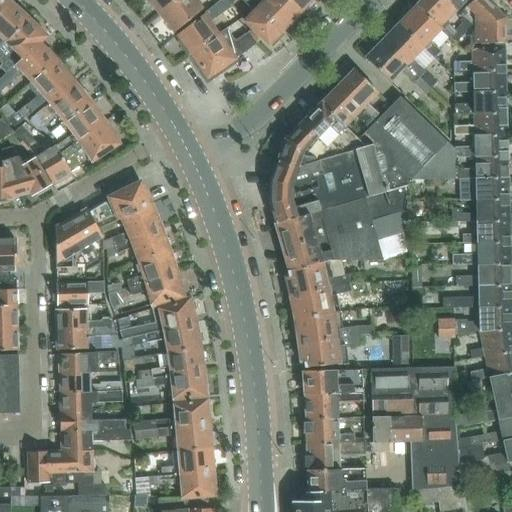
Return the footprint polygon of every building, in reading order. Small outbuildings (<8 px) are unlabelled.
[(0,0),(0,12),(10,2),(8,0),(0,0)] [(147,0),(150,3),(153,3),(160,12),(174,0),(147,0)] [(174,0),(160,12),(167,20),(166,23),(170,28),(173,28),(175,31),(183,25),(203,8),(196,0),(174,0)] [(221,0),(185,28),(177,34),(181,40),(178,42),(188,56),(219,33),(211,22),(231,7),(230,6),(224,0),(221,0)] [(261,37),(268,44),(269,43),(272,45),(283,35),(280,32),(283,29),(284,30),(285,28),(255,0),(241,0),(252,11),(243,20),(261,37)] [(303,14),(288,0),(255,0),(285,28),(287,27),(286,26),(289,22),(292,25),(303,14)] [(288,0),(303,14),(314,2),(311,0),(288,0)] [(421,0),(417,5),(424,12),(442,30),(446,34),(451,38),(457,32),(456,32),(454,30),(446,22),(457,11),(445,0),(421,0)] [(445,0),(457,11),(467,0),(445,0)] [(496,10),(489,3),(489,0),(488,0),(472,0),(466,7),(474,15),(474,21),(474,27),(476,27),(476,22),(504,21),(504,18),(502,16),(501,13),(498,10),(496,10)] [(0,12),(0,38),(5,43),(30,16),(20,6),(18,8),(10,2),(0,12)] [(442,30),(417,5),(415,7),(411,7),(407,12),(407,16),(399,24),(423,49),(424,49),(433,59),(440,52),(431,42),(442,30)] [(464,9),(460,14),(463,17),(467,21),(471,25),(474,21),(467,14),(467,13),(464,9)] [(5,43),(14,53),(3,63),(10,69),(14,65),(20,59),(46,36),(38,28),(41,26),(30,16),(5,43)] [(451,38),(450,39),(455,43),(470,26),(471,25),(467,21),(463,17),(460,20),(462,22),(454,30),(456,32),(457,32),(451,38)] [(236,36),(246,29),(238,21),(229,26),(236,36)] [(476,22),(476,27),(474,27),(474,35),(470,36),(470,44),(475,44),(504,43),(504,39),(506,37),(506,31),(504,29),(504,21),(476,22)] [(380,38),(380,39),(407,66),(420,77),(425,72),(413,60),(423,49),(399,24),(397,26),(394,25),(388,31),(389,34),(383,40),(380,38)] [(242,54),(250,49),(251,48),(250,48),(257,43),(252,35),(248,32),(228,46),(226,43),(233,38),(232,38),(225,29),(219,33),(188,56),(197,68),(200,66),(202,70),(199,72),(204,79),(207,76),(207,77),(208,77),(211,80),(220,74),(217,70),(222,67),(225,70),(237,62),(234,59),(242,54)] [(366,58),(373,65),(391,83),(401,73),(413,84),(419,78),(420,77),(407,66),(380,39),(382,41),(375,48),(372,47),(366,53),(368,56),(366,58)] [(20,59),(14,65),(0,78),(0,92),(21,73),(30,82),(58,58),(48,47),(46,50),(39,42),(20,59)] [(472,71),(505,69),(505,47),(480,47),(471,51),(471,62),(459,62),(459,71),(472,71)] [(36,97),(7,120),(13,127),(49,99),(64,86),(72,79),(65,71),(68,69),(58,58),(30,82),(26,86),(36,97)] [(472,71),(472,83),(453,83),(453,93),(472,93),(472,91),(506,90),(505,69),(472,71)] [(378,93),(355,70),(352,73),(349,73),(345,77),(345,80),(342,83),(344,84),(340,88),(338,87),(372,120),(378,114),(368,104),(378,93)] [(427,73),(422,78),(432,87),(437,82),(427,73)] [(419,78),(413,84),(424,95),(430,89),(419,78)] [(81,91),(75,83),(75,82),(67,89),(30,119),(30,123),(35,126),(54,112),(63,123),(92,100),(84,89),(81,91)] [(321,104),(345,127),(355,116),(365,127),(372,120),(338,87),(337,88),(338,89),(334,93),(333,92),(330,95),(328,95),(323,99),(323,102),(321,104)] [(472,93),(473,103),(453,104),(454,115),(473,114),(506,112),(506,90),(472,91),(472,93)] [(296,166),(278,160),(275,168),(276,168),(272,179),(271,179),(271,181),(272,181),(271,202),(270,202),(276,223),(274,224),(406,185),(411,184),(411,180),(455,179),(455,170),(455,158),(455,149),(400,97),(363,134),(374,145),(343,154),(296,166)] [(72,135),(56,146),(60,153),(105,122),(99,114),(101,112),(92,100),(63,123),(72,135)] [(345,127),(321,104),(302,123),(325,146),(329,142),(335,148),(336,147),(343,154),(374,145),(363,134),(357,140),(356,138),(345,127)] [(473,114),(473,126),(453,126),(454,135),(473,135),(507,134),(506,112),(473,114)] [(113,129),(110,131),(105,122),(60,153),(66,164),(71,173),(81,167),(73,155),(82,149),(85,153),(91,161),(118,143),(117,141),(119,139),(113,129)] [(296,166),(343,154),(336,147),(335,148),(329,142),(325,146),(302,123),(285,141),(278,160),(296,166)] [(0,127),(0,134),(2,139),(11,135),(2,126),(0,127)] [(47,175),(52,184),(59,180),(62,180),(68,177),(68,174),(71,173),(66,164),(60,153),(56,146),(55,145),(54,146),(47,141),(38,146),(21,127),(13,133),(30,152),(36,156),(47,175)] [(474,157),(474,156),(507,155),(507,134),(473,135),(474,146),(455,147),(455,149),(455,158),(474,157)] [(49,186),(44,177),(33,158),(23,164),(11,147),(6,149),(20,193),(30,190),(33,195),(36,193),(39,195),(46,191),(46,188),(49,186)] [(0,201),(4,201),(6,199),(9,199),(9,196),(20,193),(6,149),(0,150),(1,167),(0,167),(0,201)] [(474,178),(508,177),(507,155),(474,156),(474,157),(474,169),(455,170),(455,179),(461,179),(474,178)] [(475,200),(475,199),(509,198),(508,177),(474,178),(461,179),(462,200),(475,200)] [(107,199),(117,221),(119,220),(150,205),(140,183),(121,192),(118,191),(112,194),(111,197),(107,199)] [(406,185),(274,224),(275,226),(277,225),(278,229),(276,230),(276,232),(279,231),(283,247),(372,221),(371,217),(391,211),(392,215),(411,210),(411,201),(406,185)] [(475,221),(509,220),(509,198),(475,199),(475,200),(475,213),(458,213),(458,209),(451,209),(451,222),(475,221)] [(92,219),(98,229),(117,221),(107,199),(88,211),(92,219)] [(125,232),(124,233),(111,238),(114,245),(160,227),(156,217),(157,214),(154,209),(152,208),(150,205),(119,220),(125,232)] [(101,233),(98,229),(92,219),(88,211),(87,210),(85,211),(82,210),(78,213),(77,216),(71,219),(73,224),(75,236),(82,249),(79,251),(85,264),(93,260),(85,247),(96,241),(96,242),(103,238),(101,233)] [(56,279),(66,279),(85,278),(85,264),(79,251),(82,249),(75,236),(73,224),(71,219),(65,223),(62,222),(57,225),(56,228),(54,229),(55,261),(56,261),(56,279)] [(475,221),(476,234),(463,234),(463,243),(476,242),(476,243),(510,241),(509,220),(475,221)] [(375,231),(372,221),(283,247),(287,261),(285,262),(286,264),(288,263),(290,268),(287,268),(288,270),(323,262),(323,261),(329,260),(383,260),(403,254),(394,225),(375,231)] [(131,247),(136,261),(168,250),(167,247),(168,244),(166,238),(163,237),(160,227),(114,245),(117,253),(131,247)] [(0,289),(16,289),(15,278),(9,278),(9,272),(16,271),(15,239),(12,239),(10,237),(5,237),(3,239),(0,238),(0,289)] [(452,265),(476,264),(510,263),(510,241),(476,243),(476,255),(452,256),(452,265)] [(114,245),(106,248),(107,257),(117,253),(114,245)] [(168,250),(136,261),(141,275),(126,280),(129,288),(176,273),(172,262),(174,260),(172,254),(169,252),(168,250)] [(350,282),(348,275),(333,276),(329,260),(323,261),(323,262),(288,270),(287,271),(287,273),(285,273),(289,292),(288,292),(289,296),(335,285),(350,282)] [(477,285),(511,284),(510,263),(476,264),(477,275),(455,276),(456,286),(477,285)] [(411,271),(411,287),(422,287),(422,266),(411,266),(411,271)] [(150,305),(173,299),(183,296),(182,293),(183,290),(181,284),(179,283),(176,273),(129,288),(131,295),(146,291),(150,305)] [(67,306),(87,305),(87,282),(56,283),(56,292),(54,294),(54,300),(57,302),(57,306),(67,306)] [(297,319),(340,311),(336,294),(352,291),(350,282),(335,285),(289,296),(290,299),(291,298),(295,317),(297,317),(297,319)] [(119,283),(107,286),(108,295),(116,292),(121,291),(119,283)] [(511,306),(511,284),(477,285),(477,297),(442,298),(442,308),(477,308),(477,307),(511,306)] [(412,288),(411,303),(412,303),(422,303),(422,288),(412,288)] [(0,289),(0,329),(17,329),(17,319),(19,316),(19,311),(17,309),(17,305),(16,289),(0,289)] [(116,292),(108,295),(109,300),(111,309),(120,306),(116,292)] [(407,296),(394,297),(395,307),(408,306),(407,296)] [(189,298),(183,300),(180,300),(156,308),(159,322),(143,326),(145,334),(194,323),(192,312),(194,310),(192,304),(190,302),(189,298)] [(478,331),(478,332),(511,328),(511,306),(477,307),(477,308),(478,320),(454,320),(454,335),(478,331)] [(102,317),(102,321),(87,321),(86,309),(57,310),(57,312),(55,313),(55,319),(57,321),(57,330),(114,327),(111,317),(102,317)] [(342,327),(340,311),(297,319),(297,320),(295,321),(298,340),(297,340),(297,343),(343,337),(359,335),(357,326),(357,325),(342,327)] [(454,320),(437,320),(438,340),(454,339),(454,337),(454,335),(454,320)] [(132,347),(163,339),(166,354),(199,347),(199,344),(200,341),(199,335),(197,333),(194,323),(145,334),(130,338),(132,347)] [(128,329),(119,331),(122,339),(130,338),(145,334),(143,326),(128,329)] [(373,326),(357,326),(359,335),(370,335),(373,335),(373,326)] [(56,346),(58,348),(58,350),(88,349),(120,347),(114,327),(57,330),(58,338),(56,340),(56,346)] [(471,359),(472,359),(484,356),(511,350),(511,328),(478,332),(482,348),(469,351),(471,359)] [(0,350),(18,350),(18,347),(19,344),(18,340),(17,329),(0,329),(0,350)] [(304,367),(314,366),(347,362),(344,346),(360,344),(359,335),(343,337),(297,343),(298,346),(299,346),(301,365),(303,365),(304,367)] [(407,336),(392,337),(392,364),(408,364),(407,336)] [(167,367),(151,369),(138,371),(139,379),(202,371),(201,360),(203,358),(202,352),(200,350),(199,347),(166,354),(167,367)] [(511,350),(484,356),(486,369),(469,373),(471,382),(489,378),(488,377),(511,371),(511,350)] [(117,351),(58,354),(59,374),(90,373),(98,373),(97,364),(119,363),(117,351)] [(435,365),(455,365),(455,351),(435,352),(435,365)] [(18,355),(0,355),(0,413),(19,413),(19,412),(18,402),(19,402),(19,400),(18,400),(18,390),(19,390),(19,389),(18,389),(18,379),(19,379),(18,378),(18,368),(18,366),(17,366),(17,356),(18,356),(18,355)] [(455,366),(370,369),(371,445),(409,443),(411,491),(411,492),(412,492),(418,491),(417,490),(436,488),(460,486),(460,483),(458,449),(458,439),(457,428),(457,417),(457,416),(455,366)] [(362,393),(361,369),(312,370),(302,371),(304,394),(305,394),(362,393)] [(171,399),(195,397),(205,396),(205,392),(207,390),(206,384),(204,382),(202,371),(139,379),(135,379),(136,389),(169,384),(171,399)] [(465,371),(457,373),(459,383),(467,381),(465,371)] [(489,378),(491,389),(493,398),(511,394),(511,371),(488,377),(489,378)] [(120,382),(119,382),(99,382),(99,384),(91,385),(90,373),(59,374),(59,392),(121,391),(120,382)] [(59,412),(91,412),(91,403),(121,402),(121,391),(59,392),(60,412),(59,412)] [(362,393),(305,394),(305,406),(303,408),(303,413),(306,415),(306,419),(338,418),(337,401),(363,401),(362,393)] [(511,394),(493,398),(496,410),(484,413),(484,410),(457,416),(457,417),(457,428),(463,427),(498,419),(511,416),(511,394)] [(206,403),(205,400),(195,400),(171,403),(173,418),(144,422),(133,423),(133,432),(157,430),(157,429),(208,424),(207,413),(209,411),(208,405),(206,403)] [(59,412),(60,432),(125,430),(124,420),(92,421),(91,412),(59,412)] [(500,431),(469,437),(458,439),(458,449),(481,444),(502,440),(511,437),(511,416),(498,419),(500,431)] [(365,443),(364,437),(354,438),(354,434),(338,434),(338,418),(306,419),(306,422),(303,422),(303,433),(306,433),(307,444),(365,443)] [(174,436),(175,451),(210,448),(209,445),(211,442),(211,436),(209,434),(208,424),(157,429),(157,430),(157,437),(174,436)] [(93,451),(92,442),(131,441),(130,430),(125,430),(60,432),(61,451),(93,451)] [(508,462),(511,461),(511,437),(502,440),(504,452),(483,456),(481,444),(458,449),(460,483),(498,476),(510,474),(508,462)] [(365,443),(307,444),(307,456),(304,456),(305,467),(307,467),(308,470),(318,469),(339,469),(339,452),(365,452),(365,443)] [(175,451),(177,466),(160,467),(161,476),(212,471),(211,461),(213,458),(212,453),(210,450),(210,448),(175,451)] [(52,492),(52,486),(51,486),(51,473),(47,473),(47,452),(47,451),(27,452),(27,462),(27,483),(43,483),(43,487),(45,487),(45,492),(52,492)] [(47,452),(47,473),(51,473),(51,486),(52,486),(66,486),(66,484),(77,484),(94,484),(93,469),(95,468),(94,459),(93,459),(93,451),(61,451),(47,452)] [(318,469),(308,470),(308,492),(330,491),(330,490),(356,489),(360,488),(365,488),(364,469),(339,469),(318,469)] [(178,483),(180,498),(211,496),(212,495),(214,495),(214,492),(216,490),(215,484),(213,482),(212,471),(161,476),(162,485),(178,483)] [(511,488),(511,473),(510,474),(498,476),(500,484),(507,489),(511,488)] [(161,476),(148,478),(148,486),(162,485),(161,476)] [(94,484),(77,484),(78,496),(109,495),(105,483),(101,484),(94,484)] [(466,511),(462,486),(460,486),(436,488),(438,502),(439,511),(466,511)] [(10,499),(10,493),(11,487),(0,487),(0,511),(9,511),(10,499)] [(361,511),(361,500),(360,488),(356,489),(330,490),(330,491),(308,492),(294,492),(294,493),(301,493),(301,501),(295,501),(294,511),(361,511)] [(396,511),(396,499),(395,490),(395,488),(370,488),(365,488),(360,488),(361,500),(361,511),(396,511)] [(436,488),(417,490),(418,491),(419,504),(438,502),(436,488)] [(411,491),(395,490),(396,499),(412,499),(412,492),(411,492),(411,491)] [(108,511),(109,495),(78,496),(68,496),(68,497),(66,511),(108,511)] [(180,498),(156,499),(157,511),(159,511),(161,511),(185,510),(213,508),(212,495),(211,496),(180,498)] [(66,511),(68,497),(40,497),(39,511),(66,511)]
